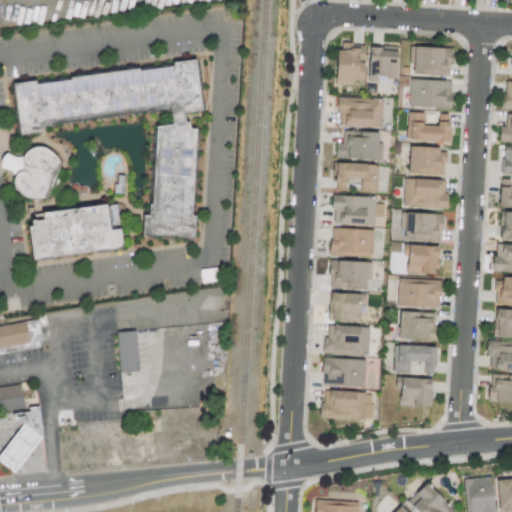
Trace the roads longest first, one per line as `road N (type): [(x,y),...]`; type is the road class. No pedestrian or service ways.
road 1 (tertiary): [(0,498),(511,439)]
road 2 (residential): [(316,16),(284,511)]
road 3 (residential): [(457,443),(483,25)]
road 4 (residential): [(316,16),(511,26)]
